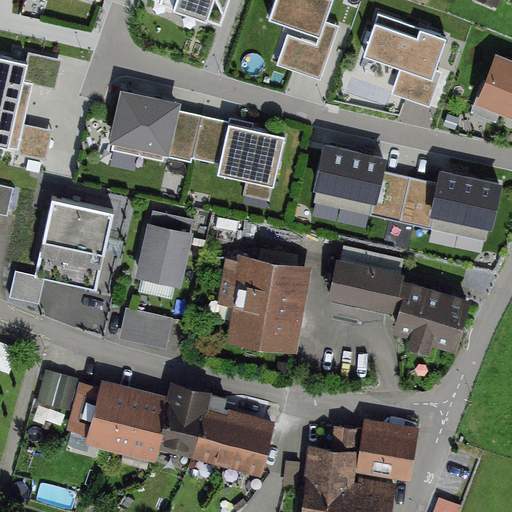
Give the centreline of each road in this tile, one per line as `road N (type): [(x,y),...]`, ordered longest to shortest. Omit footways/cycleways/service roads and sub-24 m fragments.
road 1 (residential): [(454,404),(350,406),(268,394),(133,360),(0,310)]
road 2 (residential): [(511,159),(316,115),(116,55)]
road 3 (residential): [(511,269),(454,404)]
